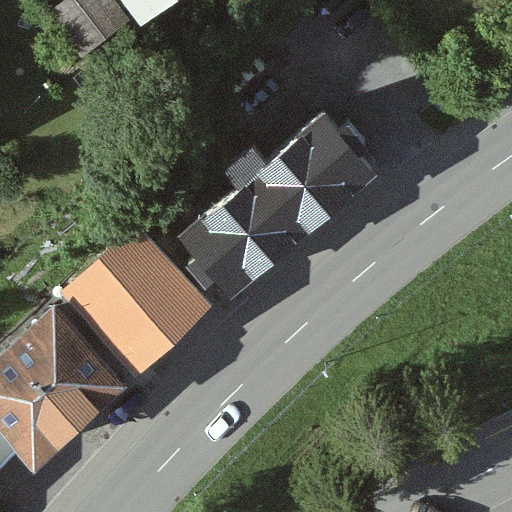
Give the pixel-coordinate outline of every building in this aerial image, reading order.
[(138,0),(149,12),(163,0),(138,0)] [(315,83),(178,213),(234,271),(370,140),(315,83)] [(0,92),(0,146),(27,125),(0,92)] [(133,221),(75,287),(149,352),(207,286),(133,221)] [(118,360),(52,293),(0,343),(0,410),(33,444),(118,360)]
